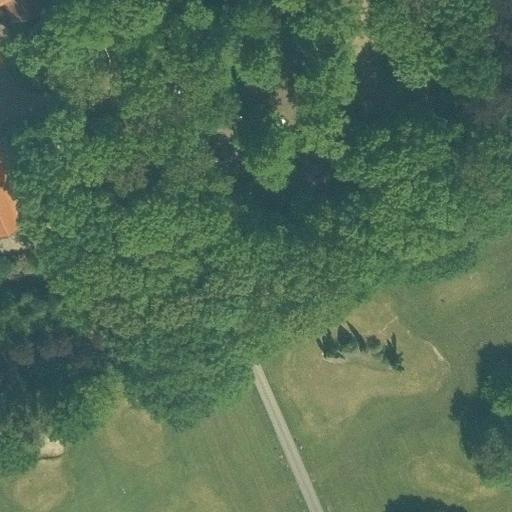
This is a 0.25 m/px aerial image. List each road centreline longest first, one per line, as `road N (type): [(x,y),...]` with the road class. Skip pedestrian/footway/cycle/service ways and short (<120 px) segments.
road 1 (track): [(231,311),(0,345)]
road 2 (residential): [(318,511),(231,311)]
road 3 (track): [(305,0),(123,74)]
road 4 (track): [(492,0),(511,132)]
